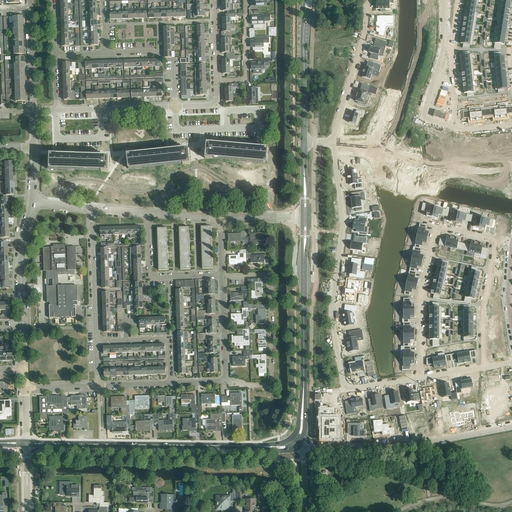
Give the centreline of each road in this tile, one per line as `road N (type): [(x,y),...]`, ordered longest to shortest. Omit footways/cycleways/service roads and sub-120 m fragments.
road 1 (residential): [(333,143),(342,233),(331,313),(345,390),(420,378)]
road 2 (tertiary): [(26,443),(259,445)]
road 3 (residential): [(420,378),(420,297),(435,225),(496,239)]
road 4 (residential): [(443,0),(444,49),(422,118),(464,130),(511,126)]
road 5 (residential): [(221,275),(268,274),(272,383),(225,381)]
road 6 (unclassified): [(511,426),(432,442),(311,448)]
road 7 (tertiary): [(302,410),(304,247)]
road 8 (residential): [(367,0),(333,143)]
road 9 (tertiary): [(303,142),(306,0)]
road 10 (residential): [(96,341),(91,208)]
road 11 (residential): [(221,275),(151,275),(146,213)]
road 12 (residential): [(484,367),(482,306),(496,239)]
road 13 (residential): [(22,329),(21,257),(32,201)]
